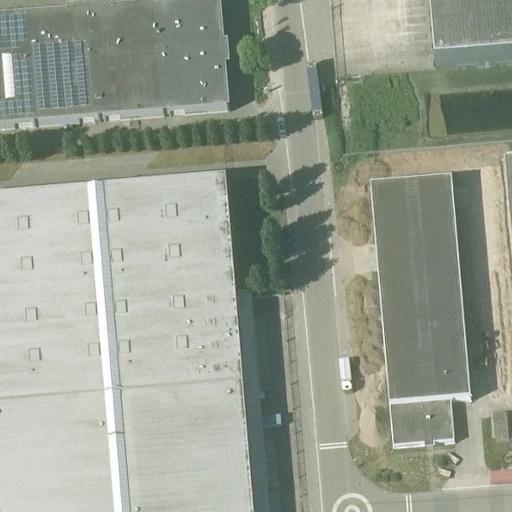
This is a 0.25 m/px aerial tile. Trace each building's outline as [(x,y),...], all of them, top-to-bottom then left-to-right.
[(511,0),(429,0),(435,71),(511,64),(511,0)] [(224,47),(221,3),(155,9),(164,118),(230,113),(226,69),(230,69),(228,46),(224,47)] [(90,10),(99,124),(164,118),(155,9),(113,12),(112,8),(90,10)] [(26,19),(35,129),(99,124),(90,10),(68,12),(68,16),(26,19)] [(0,131),(35,129),(26,19),(0,21),(0,131)] [(511,164),(505,165),(451,171),(452,183),(469,379),(511,373),(511,164)] [(471,404),(452,183),(371,190),(393,451),(455,446),(451,406),(471,404)] [(253,511),(244,393),(227,185),(0,203),(0,511),(253,511)] [(509,441),(507,417),(493,418),(495,442),(509,441)]
